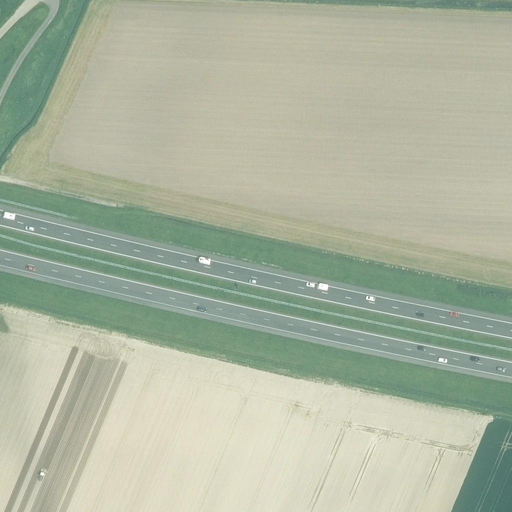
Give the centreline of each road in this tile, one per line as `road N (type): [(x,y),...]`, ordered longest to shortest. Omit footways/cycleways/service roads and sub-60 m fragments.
road 1 (motorway): [(511,329),(0,215)]
road 2 (motorway): [(0,256),(511,368)]
road 3 (track): [(0,177),(137,207)]
